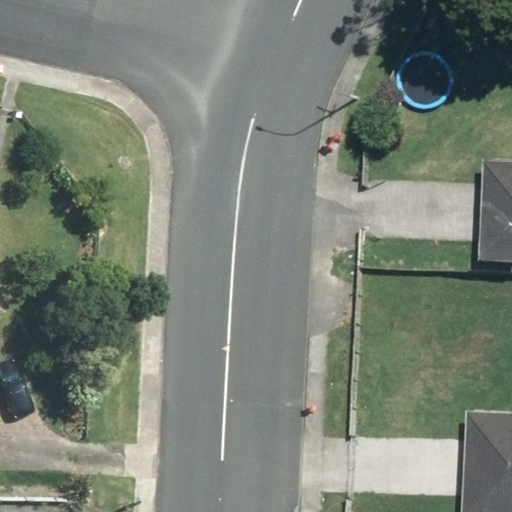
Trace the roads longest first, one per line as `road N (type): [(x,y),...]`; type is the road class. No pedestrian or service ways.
road 1 (secondary): [(221,511),(236,228),(249,140),(276,53)]
road 2 (residential): [(276,53),(12,0)]
